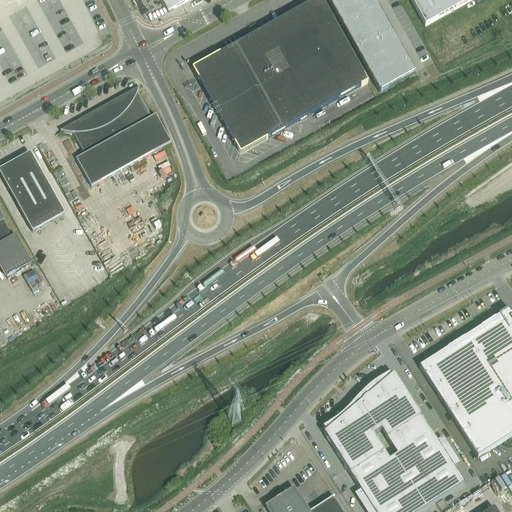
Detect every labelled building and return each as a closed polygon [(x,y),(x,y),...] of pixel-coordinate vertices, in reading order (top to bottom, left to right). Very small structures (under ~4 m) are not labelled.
[(160,0),(168,13),(191,0),(160,0)] [(240,155),(367,84),(354,62),(331,21),(319,0),(318,0),(193,70),(205,92),(228,133),(240,155)] [(327,0),(379,93),(414,73),(373,0),(327,0)] [(409,0),(425,27),(473,0),(409,0)] [(73,135),(85,156),(76,161),(91,189),(171,144),(155,117),(151,119),(137,94),(138,92),(139,88),(60,132),(60,133),(64,133),(68,134),(73,135)] [(65,216),(60,207),(30,154),(0,171),(0,175),(33,234),(65,216)] [(0,243),(12,237),(4,223),(3,221),(0,216),(0,243)] [(0,243),(0,267),(6,278),(20,270),(31,264),(14,236),(12,237),(0,243)] [(419,369),(478,459),(511,436),(511,314),(509,310),(498,317),(502,323),(424,374),(420,368),(419,369)] [(368,389),(364,393),(363,392),(363,393),(347,410),(347,409),(346,410),(347,411),(343,414),(340,418),(336,421),(332,424),(327,426),(323,429),(326,433),(324,435),(373,511),(422,511),(464,485),(394,376),(391,378),(389,375),(384,378),(380,380),(376,383),(372,386),(368,389)] [(341,511),(333,499),(334,498),(311,511),(307,511),(294,490),(286,495),(287,496),(284,498),(282,496),(278,499),(279,501),(276,503),(275,502),(266,508),(268,511),(341,511)]
